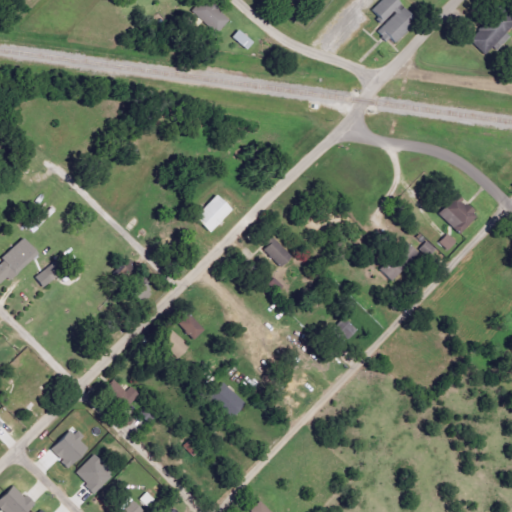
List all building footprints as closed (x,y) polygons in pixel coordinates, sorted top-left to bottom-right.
[(228,21),(204,0),(201,0),(190,12),(215,35),(228,21)] [(380,0),(369,12),(382,25),(376,31),(389,44),(414,18),(394,0),(380,0)] [(506,33),(511,26),(511,20),(498,7),(468,40),(485,56),(492,48),(496,52),(510,37),(506,33)] [(245,51),(251,43),(236,31),(230,39),(245,51)] [(459,235),(477,216),(455,194),(436,214),(459,235)] [(193,219),(209,233),(230,210),(214,195),(193,219)] [(454,241),(445,234),(438,244),(448,251),(454,241)] [(261,248),(280,268),(290,257),(271,238),(261,248)] [(0,264),(0,284),(37,257),(24,239),(0,256),(0,261),(2,263),(0,264)] [(416,253),(405,242),(378,270),(389,281),(416,253)] [(434,250),(426,242),(418,250),(426,258),(434,250)] [(272,279),(267,284),(276,293),(281,288),(272,279)] [(140,304),(151,293),(140,282),(129,293),(140,304)] [(203,331),(187,314),(176,323),(192,341),(203,331)] [(354,330),(341,319),(326,337),(339,348),(354,330)] [(160,344),(178,359),(189,346),(171,331),(160,344)] [(125,392),(112,380),(103,390),(124,409),(137,395),(129,388),(125,392)] [(244,404),(223,383),(208,397),(229,418),(244,404)] [(87,446),(68,429),(48,451),(67,468),(87,446)] [(73,475),(94,495),(112,475),(91,456),(73,475)] [(0,509),(2,511),(25,511),(32,506),(13,485),(0,496),(0,509)] [(139,511),(127,498),(118,506),(122,510),(119,511),(139,511)] [(250,511),(269,511),(259,503),(250,511)]
